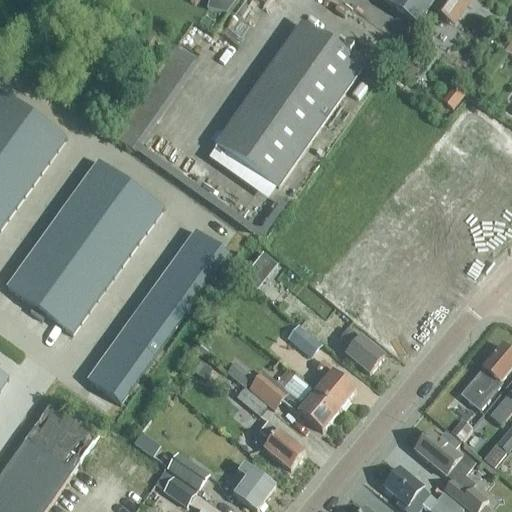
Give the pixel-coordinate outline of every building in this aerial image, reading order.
[(209,0),(207,12),(227,17),(238,2),(235,0),(209,0)] [(378,0),(417,28),(436,0),(378,0)] [(454,29),(474,0),(441,0),(432,14),(454,29)] [(277,191),(361,73),(300,30),(217,149),(277,191)] [(511,42),(503,55),(511,61),(511,42)] [(171,47),(117,141),(138,153),(193,60),(171,47)] [(464,100),(452,90),(441,105),(452,114),(464,100)] [(1,96),(0,97),(0,233),(65,143),(1,96)] [(465,120),(458,129),(464,134),(472,125),(465,120)] [(458,129),(450,138),(456,143),(464,134),(458,129)] [(511,150),(501,164),(511,173),(511,150)] [(438,153),(430,162),(436,167),(444,158),(438,153)] [(430,162),(423,171),(429,176),(436,167),(430,162)] [(511,173),(501,164),(487,181),(511,201),(511,173)] [(98,166),(7,293),(33,312),(30,316),(42,325),(45,321),(71,340),(163,213),(98,166)] [(511,201),(487,181),(473,197),(501,220),(511,206),(511,201)] [(473,197),(459,215),(486,238),(501,220),(473,197)] [(376,228),(368,238),(374,243),(382,233),(376,228)] [(196,237),(88,386),(120,409),(227,260),(196,237)] [(368,238),(360,247),(366,252),(374,243),(368,238)] [(425,255),(411,273),(438,296),(453,278),(425,255)] [(263,256),(252,269),(266,281),(276,267),(263,256)] [(348,262),(340,271),(347,276),(354,267),(348,262)] [(340,271),(333,280),(339,285),(347,276),(340,271)] [(411,273),(397,289),(425,312),(438,296),(411,273)] [(397,289),(383,306),(411,329),(425,312),(397,289)] [(383,306),(369,324),(397,347),(411,329),(383,306)] [(322,349),(298,330),(287,344),(311,363),(322,349)] [(359,344),(347,334),(343,339),(341,337),(338,340),(353,352),(346,360),(370,379),(384,362),(360,343),(359,344)] [(212,353),(203,346),(196,355),(205,362),(212,353)] [(483,374),(460,400),(479,417),(502,389),(500,387),(511,373),(511,358),(502,351),(483,374)] [(246,388),(254,378),(237,364),(229,374),(246,388)] [(212,374),(201,365),(193,375),(204,384),(212,374)] [(315,397),(339,416),(356,396),(335,379),(337,377),(323,365),(316,374),(327,383),(315,397)] [(249,394),(268,409),(275,415),(290,398),(263,376),(249,394)] [(268,409),(249,394),(245,392),(237,401),(260,420),(268,409)] [(322,437),(339,416),(315,397),(303,412),(292,403),(285,411),(299,422),(301,420),(322,437)] [(510,397),(490,420),(496,426),(501,430),(511,417),(511,397),(511,398),(510,397)] [(0,511),(48,511),(86,459),(100,439),(55,407),(0,483),(0,511)] [(461,445),(472,432),(461,424),(451,437),(461,445)] [(290,475),(305,457),(268,427),(260,437),(271,445),(264,454),(290,475)] [(511,431),(498,449),(507,457),(511,451),(511,431)] [(439,445),(430,437),(415,456),(446,481),(453,472),(464,481),(474,469),(463,460),(461,463),(453,456),(459,449),(445,438),(439,445)] [(210,480),(177,458),(166,474),(199,496),(210,480)] [(248,511),(261,511),(276,493),(245,470),(236,482),(244,488),(234,501),(248,511)] [(436,506),(431,502),(432,501),(399,474),(384,493),(398,505),(395,509),(398,511),(420,511),(422,510),(425,511),(461,511),(444,497),(436,506)] [(184,511),(187,511),(197,498),(174,482),(163,497),(184,511)] [(451,486),(444,495),(464,511),(482,511),(485,510),(489,505),(474,492),(468,499),(451,486)]
